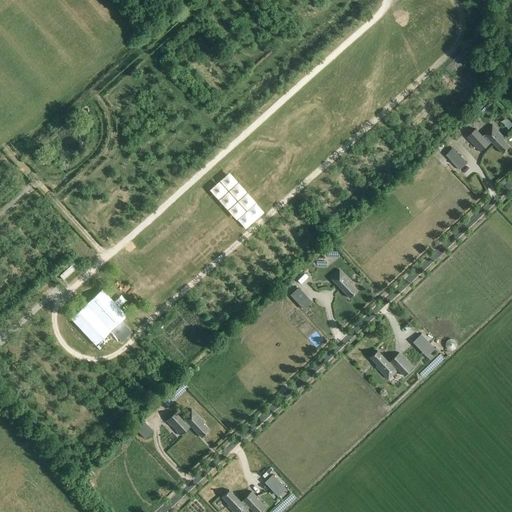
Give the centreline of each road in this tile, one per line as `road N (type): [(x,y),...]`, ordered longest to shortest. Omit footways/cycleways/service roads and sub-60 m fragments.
road 1 (track): [(456,0),(463,31),(450,53),(119,352),(94,360),(70,352),(55,329),(58,301)]
road 2 (residential): [(161,511),(511,182)]
road 3 (track): [(61,297),(391,0)]
